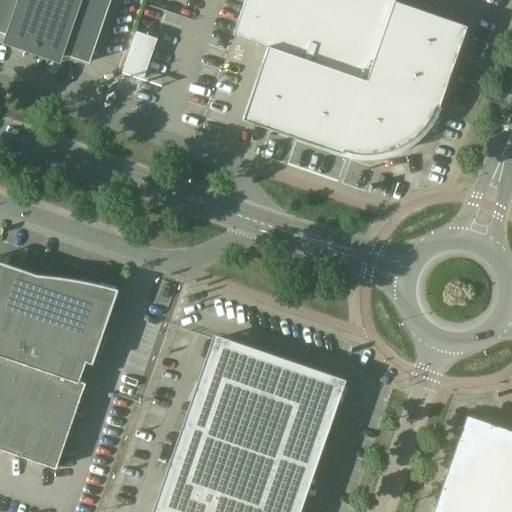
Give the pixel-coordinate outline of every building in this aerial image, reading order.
[(62,54),(88,63),(109,0),(0,0),(0,32),(4,34),(3,39),(4,39),(4,38),(60,57),(59,58),(61,59),(62,54)] [(465,26),(394,2),(394,0),(244,0),(232,36),(266,48),(241,119),(340,154),(341,151),(351,153),(360,154),(365,154),(374,154),(379,153),(389,151),(397,147),(406,142),(413,137),(420,130),(426,122),(431,114),(435,105),(438,106),(465,26)] [(136,32),(122,71),(143,78),(156,39),(136,32)] [(0,449),(55,469),(84,383),(78,381),(84,361),(91,364),(102,332),(101,331),(99,327),(102,316),(100,311),(104,299),(0,262),(0,449)] [(156,511),(294,511),(315,454),(314,454),(320,437),(322,429),(323,420),(323,412),(322,404),(319,396),(315,388),(310,381),(304,375),(297,370),(289,366),(281,363),(215,340),(201,379),(172,463),(173,464),(173,463),(174,463),(156,511)] [(511,511),(511,431),(466,415),(431,511),(511,511)]
